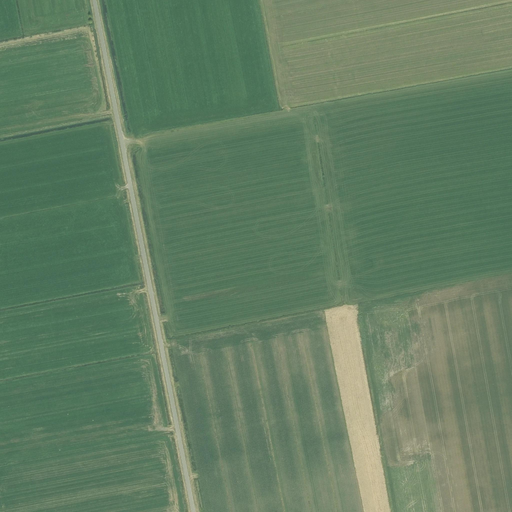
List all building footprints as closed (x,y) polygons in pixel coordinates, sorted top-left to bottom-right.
[(266,460),(269,472),(292,469),(291,463),(294,462),(293,455),(266,460)] [(355,463),(356,473),(372,470),(371,461),(355,463)] [(334,477),(356,472),(354,463),(332,468),(334,477)] [(225,481),(224,477),(223,477),(223,474),(216,475),(217,479),(218,483),(225,481)] [(284,486),(286,500),(298,498),(295,480),(291,480),(291,485),(284,486)]
